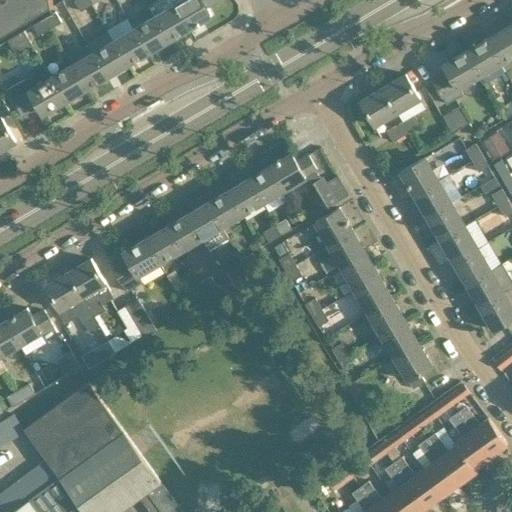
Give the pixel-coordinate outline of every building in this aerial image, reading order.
[(0,0),(0,37),(1,37),(49,6),(47,0),(0,0)] [(92,4),(89,0),(74,0),(81,10),(92,4)] [(174,0),(176,3),(174,4),(188,28),(196,23),(196,24),(199,23),(198,22),(210,15),(204,6),(214,0),(174,0)] [(188,28),(174,4),(154,16),(168,39),(188,28)] [(56,11),(43,18),(49,28),(62,21),(56,11)] [(168,39),(154,16),(135,26),(133,28),(147,52),(168,39)] [(49,28),(43,18),(30,25),(36,36),(49,28)] [(147,52),(133,28),(114,39),(112,40),(126,64),(147,52)] [(511,38),(506,28),(486,39),(485,38),(484,39),(498,63),(503,71),(511,66),(511,38)] [(24,30),(8,39),(12,47),(25,51),(33,46),(24,30)] [(498,63),(484,39),(483,39),(484,41),(465,51),(465,50),(464,51),(478,75),(498,63)] [(126,64),(112,40),(91,52),(105,76),(126,64)] [(478,75),(464,51),(462,52),(463,53),(443,64),(448,73),(433,81),(446,104),(462,94),(458,87),(478,75)] [(105,76),(91,52),(74,62),(70,65),(84,88),(105,76)] [(25,81),(9,90),(22,113),(37,104),(42,113),(64,100),(50,76),(43,64),(36,68),(34,79),(37,84),(30,88),(25,81)] [(84,88),(70,65),(50,76),(64,100),(84,88)] [(406,74),(383,87),(396,111),(419,98),(406,74)] [(396,111),(383,87),(360,100),(373,124),(396,111)] [(504,117),(511,112),(511,100),(498,107),(504,117)] [(443,115),(452,132),(468,123),(458,106),(443,115)] [(415,114),(402,121),(408,131),(420,124),(415,114)] [(0,149),(15,140),(2,117),(0,117),(0,149)] [(408,131),(402,121),(386,130),(392,140),(408,131)] [(482,140),(489,152),(505,142),(498,130),(482,140)] [(464,149),(471,160),(482,154),(475,142),(464,149)] [(336,202),(308,155),(296,161),(291,153),(270,165),(283,189),(302,178),(307,186),(305,186),(320,212),(336,202)] [(489,165),(482,154),(471,160),(478,172),(489,165)] [(415,193),(438,180),(425,157),(401,171),(409,183),(408,183),(409,186),(410,186),(415,193)] [(502,159),(494,163),(502,177),(510,172),(502,159)] [(283,189),(270,165),(249,178),(263,201),(283,189)] [(511,188),(511,176),(510,172),(502,177),(510,190),(511,188)] [(494,176),(479,185),(484,192),(498,184),(494,176)] [(263,201),(249,178),(228,190),(242,213),(263,201)] [(451,202),(438,180),(415,193),(428,216),(453,201),(451,202)] [(491,193),(497,203),(507,197),(501,187),(491,193)] [(242,213),(228,190),(208,202),(221,225),(241,214),(242,213)] [(511,207),(511,204),(507,197),(497,203),(503,213),(511,207)] [(221,225),(208,202),(187,215),(200,238),(208,250),(229,238),(221,225)] [(441,238),(464,225),(451,202),(428,216),(441,238)] [(352,230),(348,223),(349,222),(347,220),(339,207),(316,221),(329,244),(352,230)] [(200,238),(187,215),(165,227),(179,250),(200,238)] [(511,216),(482,230),(486,238),(511,226),(511,216)] [(285,218),(275,224),(278,229),(275,231),(278,236),(291,228),(285,218)] [(278,229),(275,224),(262,231),(269,242),(278,236),(275,231),(278,229)] [(477,248),(464,225),(441,238),(454,261),(477,248)] [(179,250),(165,227),(145,239),(159,262),(179,250)] [(366,253),(352,230),(329,244),(330,246),(333,250),(342,266),(366,253)] [(159,262),(145,239),(123,252),(128,261),(113,269),(126,291),(142,282),(137,275),(159,262)] [(467,284),(490,270),(477,248),(454,261),(467,284)] [(279,258),(285,269),(295,263),(289,252),(279,258)] [(253,253),(243,259),(246,264),(244,265),(246,269),(259,262),(253,253)] [(355,289),(379,275),(366,253),(342,266),(355,289)] [(91,259),(68,272),(82,295),(88,306),(89,305),(92,311),(90,312),(93,317),(105,310),(99,300),(111,293),(91,259)] [(246,269),(244,265),(246,264),(243,259),(222,271),(227,280),(246,269)] [(302,274),(295,263),(285,269),(292,280),(302,274)] [(511,286),(511,283),(501,264),(467,284),(480,306),(503,293),(503,292),(511,286)] [(82,295),(68,272),(46,285),(66,320),(77,313),(83,323),(93,317),(90,312),(92,311),(89,305),(88,306),(82,295)] [(392,298),(379,275),(355,289),(369,312),(392,298)] [(212,276),(198,283),(204,294),(217,286),(212,276)] [(204,294),(198,283),(188,289),(194,299),(204,294)] [(511,318),(511,307),(503,293),(480,306),(487,318),(486,318),(488,321),(488,320),(493,329),(494,329),(511,318)] [(138,297),(125,305),(136,322),(143,334),(144,335),(144,336),(156,329),(138,297)] [(305,303),(312,314),(322,308),(315,297),(305,303)] [(406,320),(392,298),(369,312),(382,334),(406,320)] [(27,308),(15,315),(14,314),(12,315),(12,316),(6,320),(20,343),(40,332),(44,339),(57,332),(44,310),(32,316),(27,308)] [(328,320),(322,308),(312,314),(318,325),(328,320)] [(0,354),(20,343),(6,320),(0,323),(0,354)] [(419,343),(406,320),(382,334),(395,357),(419,343)] [(136,322),(124,329),(131,341),(143,334),(136,322)] [(330,347),(337,359),(348,352),(341,341),(330,347)] [(432,365),(427,357),(428,356),(426,354),(419,343),(395,357),(407,378),(413,388),(425,381),(420,372),(432,365)] [(500,369),(511,359),(511,349),(511,348),(495,361),(500,369)] [(66,373),(79,364),(69,350),(56,360),(66,373)] [(93,351),(82,357),(88,367),(99,361),(93,351)] [(355,364),(348,352),(337,359),(344,370),(355,364)] [(85,511),(118,511),(147,491),(161,481),(88,381),(24,427),(47,459),(59,475),(60,476),(85,511)] [(35,394),(29,382),(16,389),(23,401),(35,394)] [(453,403),(469,392),(464,384),(448,396),(453,403)] [(23,401),(16,389),(6,395),(13,407),(23,401)] [(437,415),(453,403),(448,396),(431,408),(437,415)] [(506,442),(488,417),(479,423),(466,404),(458,410),(490,454),(506,442)] [(420,428),(437,415),(431,408),(414,420),(420,428)] [(490,454),(458,410),(449,417),(463,435),(454,441),(456,444),(457,444),(473,466),(490,454)] [(24,432),(13,413),(5,418),(16,437),(24,432)] [(16,437),(5,418),(0,420),(0,429),(7,442),(16,437)] [(404,440),(420,428),(414,420),(398,432),(404,440)] [(457,444),(456,444),(448,450),(434,431),(427,437),(459,481),(475,469),(473,466),(457,444)] [(386,452),(404,440),(398,432),(380,444),(386,452)] [(459,481),(427,437),(418,443),(432,462),(423,468),(442,493),(459,481)] [(370,464),(386,452),(380,444),(364,456),(370,464)] [(393,461),(425,505),(442,493),(423,468),(415,474),(404,459),(401,455),(393,461)] [(353,476),(370,464),(364,456),(347,468),(353,476)] [(59,475),(47,459),(39,465),(51,481),(59,475)] [(415,511),(425,505),(393,461),(385,467),(399,486),(390,492),(404,511),(415,511)] [(51,481),(39,465),(31,471),(42,487),(51,481)] [(345,469),(330,480),(336,488),(353,476),(347,468),(345,469)] [(42,487),(31,471),(22,477),(34,494),(42,487)] [(85,511),(60,476),(59,475),(51,481),(42,487),(34,494),(30,497),(40,511),(85,511)] [(34,494),(22,477),(14,484),(26,500),(30,497),(34,494)] [(404,511),(390,492),(382,498),(368,479),(360,485),(359,485),(378,511),(404,511)] [(26,500),(14,484),(6,490),(17,506),(26,500)] [(378,511),(359,485),(352,491),(366,510),(362,511),(378,511)] [(9,511),(17,506),(6,490),(0,493),(0,499),(8,511),(9,511)] [(40,511),(30,497),(26,500),(17,506),(9,511),(40,511)] [(8,511),(0,499),(0,511),(8,511)]
